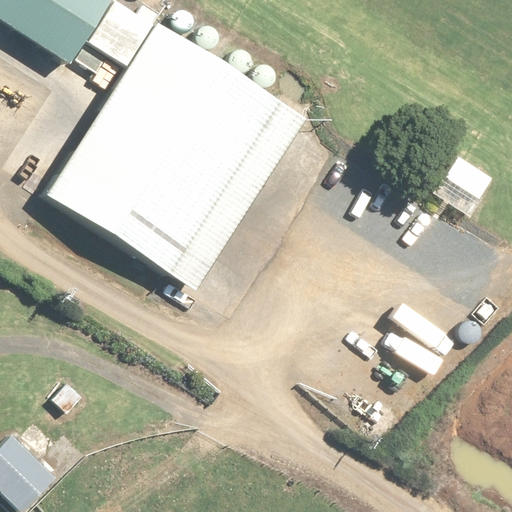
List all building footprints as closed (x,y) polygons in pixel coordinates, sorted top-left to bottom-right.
[(74,48),(100,3),(99,3),(101,0),(0,0),(0,28),(62,67),(74,48)] [(144,29),(119,73),(38,198),(185,293),(295,122),(146,26),(144,29)] [(488,181),(451,158),(427,197),(464,220),(488,181)] [(15,511),(49,481),(8,436),(0,443),(0,511),(15,511)] [(70,511),(47,489),(24,511),(70,511)]
